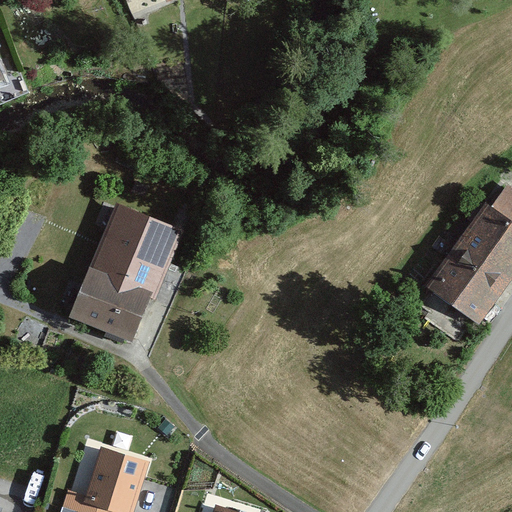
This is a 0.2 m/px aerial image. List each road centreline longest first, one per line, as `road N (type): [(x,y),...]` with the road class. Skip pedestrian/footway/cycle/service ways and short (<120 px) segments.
road 1 (residential): [(0,297),(139,360),(214,449),(307,511)]
road 2 (residential): [(511,316),(380,511)]
